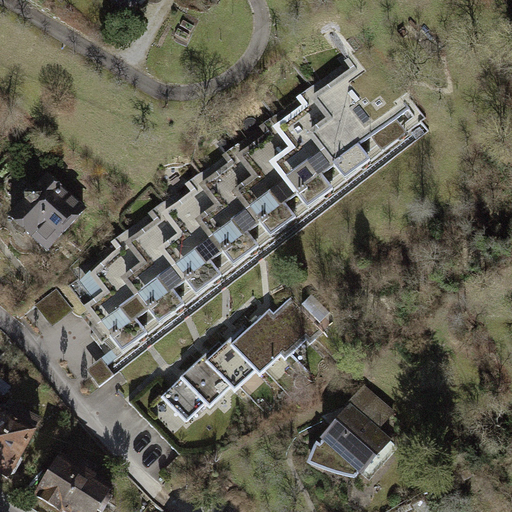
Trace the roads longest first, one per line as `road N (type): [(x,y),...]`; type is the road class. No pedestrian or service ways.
road 1 (residential): [(10,0),(157,89),(194,94),(223,85),(247,65),(261,41),(255,0)]
road 2 (track): [(0,313),(187,511)]
